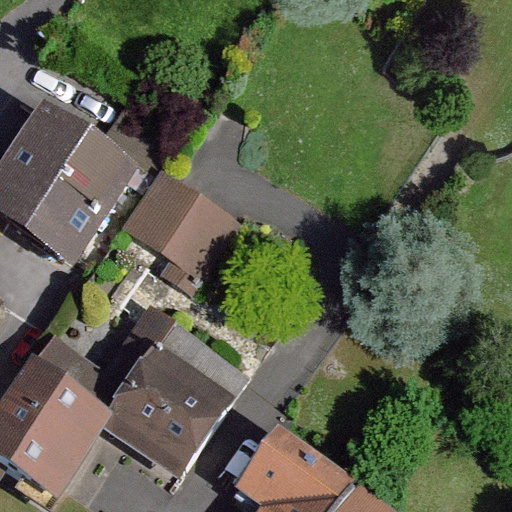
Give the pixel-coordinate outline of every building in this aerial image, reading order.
[(126,111),(103,146),(135,167),(157,181),(180,146),(126,111)] [(0,191),(0,217),(73,266),(132,176),(98,154),(47,120),(0,191)] [(165,181),(133,230),(178,261),(167,279),(192,295),(236,226),(165,181)] [(57,344),(37,374),(108,422),(113,426),(159,359),(178,330),(151,312),(107,377),(57,344)] [(113,426),(111,430),(180,476),(228,405),(159,359),(113,426)] [(0,460),(56,499),(108,422),(37,374),(0,428),(0,460)] [(344,511),(357,496),(282,441),(244,493),(265,509),(262,511),(344,511)] [(378,511),(357,496),(344,511),(378,511)]
